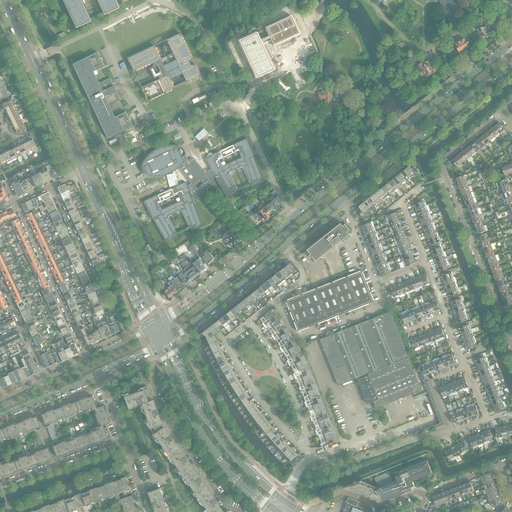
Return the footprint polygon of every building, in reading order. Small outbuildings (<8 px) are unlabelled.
[(97,0),(104,14),(118,8),(114,0),(63,0),(76,27),(90,21),(80,0),(97,0)] [(440,0),(439,1),(452,28),(464,22),(462,16),(459,18),(457,12),(459,11),(454,0),(451,1),(450,0),(440,0)] [(254,34),(238,42),(256,78),(272,70),(258,41),(295,23),(293,21),(291,22),(288,14),(253,31),(254,34)] [(488,33),(491,31),(489,27),(487,28),(485,25),(480,28),(477,30),(479,32),(481,37),(484,35),(486,37),(490,35),(488,33)] [(200,76),(194,64),(191,65),(189,61),(192,60),(180,33),(167,40),(173,53),(160,59),(154,45),(127,58),(134,71),(152,63),(153,66),(149,68),(154,78),(158,76),(159,79),(141,87),(144,93),(145,95),(148,101),(174,88),(173,87),(170,79),(182,73),(186,81),(187,82),(200,76)] [(469,47),(468,45),(465,40),(464,38),(460,40),(460,38),(459,39),(457,40),(457,41),(454,43),(456,45),(455,45),(459,52),(464,49),(465,50),(469,48),(468,47),(469,47)] [(120,100),(116,91),(110,78),(99,83),(93,71),(104,66),(97,52),(72,64),(107,138),(132,126),(129,120),(127,121),(126,119),(128,118),(125,112),(114,117),(109,105),(120,100)] [(433,66),(432,65),(428,60),(425,63),(420,60),(421,59),(420,58),(420,56),(419,55),(417,54),(416,53),(406,60),(406,61),(407,62),(408,64),(411,66),(418,62),(422,63),(417,67),(420,71),(420,72),(420,73),(420,74),(421,74),(422,74),(422,75),(425,78),(436,70),(433,66)] [(0,99),(8,96),(0,78),(0,99)] [(331,89),(326,89),(326,93),(318,93),(318,98),(326,99),(326,113),(331,113),(331,110),(343,110),(343,105),(331,104),(331,89)] [(194,104),(207,98),(205,94),(192,100),(194,104)] [(1,111),(14,105),(13,102),(12,103),(11,100),(3,104),(4,106),(0,108),(1,111)] [(15,110),(14,107),(15,107),(14,105),(1,111),(2,113),(6,111),(8,114),(16,110),(16,109),(15,110)] [(6,121),(18,115),(17,112),(16,110),(8,114),(9,116),(5,118),(6,121)] [(20,120),(19,117),(20,117),(18,115),(6,121),(7,123),(11,121),(12,124),(20,120),(21,120),(21,119),(20,120)] [(11,131),(23,125),(22,122),(20,120),(12,124),(14,126),(10,128),(11,131)] [(504,129),(499,123),(498,122),(496,124),(496,125),(494,126),(499,133),(504,129)] [(25,130),(24,127),(23,125),(11,131),(12,133),(16,131),(17,134),(20,133),(21,136),(26,133),(24,130),(26,130),(25,129),(25,130)] [(499,133),(494,126),(492,128),(489,129),(490,130),(489,130),(495,137),(499,133)] [(495,137),(489,130),(486,132),(487,132),(485,134),(490,140),(495,137)] [(36,148),(32,139),(35,138),(33,134),(28,137),(30,140),(27,142),(31,150),(32,150),(31,150),(34,148),(34,149),(36,148)] [(490,140),(485,134),(483,136),(482,135),(480,137),(480,138),(485,144),(490,140)] [(485,144),(480,138),(479,137),(477,139),(477,140),(475,141),(481,148),(482,149),(483,149),(486,147),(486,146),(485,144)] [(31,150),(27,142),(25,143),(23,139),(20,140),(26,153),(29,152),(28,151),(31,150)] [(202,225),(202,224),(192,198),(195,197),(197,200),(206,193),(203,190),(206,188),(207,189),(215,182),(212,179),(214,177),(226,198),(227,198),(228,198),(239,193),(229,173),(242,166),(252,187),(262,182),(263,182),(263,181),(254,155),(250,156),(249,153),(253,152),(251,147),(251,146),(250,147),(248,140),(248,139),(247,139),(246,139),(245,139),(206,157),(205,157),(205,158),(205,159),(205,160),(211,171),(200,176),(187,160),(188,160),(186,157),(185,158),(185,157),(185,156),(185,155),(185,154),(185,153),(185,152),(185,151),(184,151),(184,150),(183,149),(182,148),(182,147),(181,147),(180,146),(179,146),(178,146),(177,145),(175,145),(173,145),(171,145),(169,145),(167,145),(165,146),(163,146),(162,146),(160,147),(158,148),(157,148),(155,149),(153,150),(152,151),(151,152),(150,153),(148,154),(147,156),(145,158),(143,161),(143,162),(142,163),(142,164),(142,165),(142,166),(142,167),(142,168),(142,169),(142,170),(143,171),(143,172),(144,173),(145,173),(146,174),(147,175),(148,175),(150,176),(151,176),(152,176),(154,177),(156,177),(158,176),(160,176),(162,176),(164,175),(166,175),(167,174),(169,174),(171,173),(173,172),(174,171),(176,170),(175,168),(177,167),(178,166),(179,165),(194,183),(188,188),(187,184),(187,183),(186,183),(185,182),(184,182),(145,200),(145,201),(144,201),(144,202),(144,203),(144,204),(147,210),(147,211),(147,210),(149,215),(154,213),(155,216),(152,218),(165,241),(166,242),(167,242),(177,237),(176,234),(167,216),(181,210),(191,231),(201,226),(202,226),(202,225)] [(26,153),(20,140),(18,141),(20,145),(17,146),(21,155),(22,155),(21,154),(24,153),(24,154),(26,153)] [(481,148),(475,141),(473,143),(473,142),(470,144),(471,145),(476,152),(481,148)] [(21,155),(17,146),(15,148),(13,144),(10,145),(16,157),(19,156),(18,156),(21,155)] [(16,157),(10,145),(8,146),(10,150),(7,151),(11,160),(12,160),(11,159),(14,158),(14,159),(16,157)] [(476,152),(471,145),(470,145),(468,147),(466,149),(471,155),(476,152)] [(11,160),(7,151),(5,152),(3,149),(0,150),(6,162),(9,161),(8,161),(11,160)] [(471,155),(466,149),(464,151),(463,150),(461,152),(461,153),(466,159),(471,155)] [(466,159),(461,153),(460,152),(458,154),(459,155),(456,156),(462,163),(466,159)] [(457,167),(462,163),(456,156),(454,158),(454,157),(452,159),(452,160),(454,163),(451,165),(455,170),(458,168),(457,167)] [(418,171),(415,166),(418,164),(416,161),(411,165),(412,166),(410,167),(409,166),(405,169),(411,177),(414,175),(415,177),(418,174),(419,174),(419,173),(419,172),(418,171)] [(510,173),(507,165),(502,167),(505,175),(505,176),(508,174),(510,173)] [(52,174),(53,173),(52,172),(53,172),(51,167),(47,169),(45,166),(42,168),(43,169),(48,181),(54,178),(52,174)] [(61,175),(57,166),(56,166),(54,167),(54,166),(51,167),(53,172),(52,172),(53,173),(52,174),(54,178),(61,175)] [(48,181),(43,169),(38,172),(39,173),(41,178),(40,178),(40,179),(39,180),(41,184),(48,181)] [(411,177),(405,169),(401,173),(408,182),(410,181),(408,179),(411,177)] [(39,180),(40,179),(40,178),(41,178),(39,173),(34,175),(34,176),(32,177),(36,186),(41,184),(39,180)] [(408,182),(401,173),(396,176),(400,180),(403,184),(406,182),(407,183),(408,182)] [(36,186),(32,177),(31,175),(26,178),(28,184),(28,185),(27,186),(29,190),(36,186)] [(466,181),(464,175),(456,178),(456,179),(457,182),(457,181),(458,184),(466,181)] [(403,184),(400,180),(396,176),(392,179),(400,189),(401,188),(400,186),(403,184)] [(28,185),(28,184),(26,178),(18,181),(24,192),(29,190),(27,186),(28,185)] [(400,189),(392,179),(388,183),(394,191),(397,189),(398,190),(400,189)] [(509,184),(508,182),(509,182),(507,179),(499,181),(496,182),(498,188),(501,187),(509,184)] [(24,192),(18,181),(12,184),(17,195),(24,192)] [(468,187),(466,181),(458,184),(459,186),(459,187),(460,189),(460,190),(468,187)] [(394,191),(388,183),(384,186),(391,196),(393,195),(392,193),(394,191)] [(8,200),(1,184),(0,185),(0,187),(2,192),(0,192),(0,194),(2,200),(3,202),(8,200)] [(67,190),(71,189),(69,185),(65,187),(64,184),(58,187),(58,188),(60,194),(67,190)] [(511,189),(510,186),(510,187),(509,184),(501,187),(503,193),(511,190),(511,189)] [(391,196),(384,186),(379,190),(386,198),(388,195),(390,197),(391,196)] [(470,192),(468,187),(460,190),(461,190),(460,190),(461,193),(462,193),(463,195),(470,192)] [(386,198),(379,190),(375,193),(383,202),(384,201),(383,200),(386,198)] [(511,195),(511,190),(503,193),(505,199),(511,195)] [(44,202),(52,198),(49,193),(47,192),(35,198),(38,205),(41,204),(40,201),(42,200),(41,199),(42,199),(44,202)] [(473,198),(470,192),(463,195),(464,198),(463,198),(464,201),(465,200),(465,201),(473,198)] [(383,202),(375,193),(371,196),(377,204),(380,202),(381,204),(383,202)] [(282,207),(277,196),(274,198),(275,199),(270,202),(277,211),(282,207)] [(377,204),(371,196),(367,200),(374,209),(376,208),(375,206),(377,204)] [(38,205),(35,198),(30,200),(34,208),(38,206),(38,205)] [(44,210),(55,205),(52,198),(44,202),(46,207),(44,209),(42,205),(39,207),(41,211),(44,210)] [(475,203),(473,198),(465,201),(464,201),(465,204),(466,204),(467,206),(475,203)] [(66,207),(80,201),(79,199),(72,202),(71,199),(64,202),(66,207)] [(426,205),(425,202),(423,203),(422,201),(420,202),(419,199),(413,202),(414,204),(412,205),(413,207),(415,206),(417,209),(426,205)] [(374,209),(367,200),(363,203),(369,211),(372,209),(373,210),(374,209)] [(79,207),(77,204),(80,203),(80,201),(66,207),(69,211),(78,207),(79,207)] [(29,210),(26,202),(21,204),(26,215),(30,213),(29,210)] [(277,211),(270,202),(267,205),(266,204),(264,205),(265,206),(271,214),(272,215),(277,211)] [(369,211),(363,203),(358,206),(361,210),(359,212),(361,217),(366,213),(369,211)] [(477,209),(475,203),(467,206),(468,209),(467,209),(468,212),(469,212),(477,209)] [(57,210),(55,205),(44,210),(45,212),(44,212),(45,214),(46,214),(46,215),(49,214),(57,210)] [(427,211),(426,209),(427,208),(426,205),(417,209),(418,212),(416,213),(416,215),(427,211)] [(269,215),(271,214),(265,206),(264,207),(256,213),(257,214),(255,215),(258,218),(259,217),(263,222),(270,216),(269,215)] [(71,216),(86,209),(85,207),(80,209),(79,209),(78,207),(69,211),(71,216)] [(82,216),(81,213),(84,211),(86,210),(86,209),(71,216),(73,220),(82,216)] [(479,214),(477,209),(469,212),(470,215),(471,217),(482,213),(479,214)] [(47,220),(59,215),(57,210),(49,214),(50,216),(46,218),(47,220)] [(12,217),(9,211),(7,212),(7,211),(2,213),(5,220),(10,218),(12,217)] [(396,217),(395,214),(398,213),(397,211),(387,215),(387,218),(386,218),(387,221),(396,217)] [(430,215),(429,213),(428,213),(427,211),(416,215),(417,217),(419,216),(421,219),(430,215)] [(484,219),(482,213),(471,217),(472,220),(473,223),(481,220),(484,219)] [(37,221),(36,218),(40,217),(39,215),(28,220),(30,224),(37,221)] [(61,219),(59,215),(47,220),(45,221),(46,222),(48,222),(52,220),(53,223),(61,219)] [(432,221),(430,216),(430,215),(421,219),(422,222),(420,223),(420,225),(431,221),(432,221)] [(75,224),(88,219),(86,216),(83,218),(82,216),(73,220),(75,224)] [(401,222),(400,220),(398,221),(396,217),(387,221),(388,224),(390,224),(390,226),(400,222),(401,222)] [(9,229),(19,224),(17,219),(10,222),(12,225),(8,227),(9,229)] [(53,228),(63,224),(61,219),(53,223),(54,225),(52,226),(53,228)] [(87,224),(86,222),(89,221),(88,219),(75,224),(77,229),(87,224)] [(46,222),(45,221),(45,220),(42,222),(42,221),(38,223),(37,221),(30,224),(33,229),(46,222)] [(483,226),(481,220),(473,223),(474,223),(473,224),(474,226),(475,226),(476,229),(483,226)] [(41,230),(40,227),(44,225),(47,224),(46,222),(33,229),(34,233),(41,230)] [(374,226),(373,224),(371,224),(370,222),(360,226),(360,228),(363,227),(364,230),(374,226)] [(400,228),(399,224),(402,223),(401,222),(400,222),(390,226),(391,228),(390,229),(391,231),(400,228)] [(339,223),(306,250),(309,254),(307,255),(309,257),(309,258),(311,256),(314,261),(315,260),(316,259),(317,259),(319,257),(348,234),(346,231),(348,229),(344,224),(341,226),(339,223)] [(65,228),(63,224),(53,228),(54,230),(56,229),(58,232),(65,228)] [(89,230),(87,224),(77,229),(79,234),(89,230)] [(435,231),(434,229),(435,228),(434,225),(425,229),(426,232),(424,233),(424,235),(435,231)] [(374,232),(373,230),(375,229),(374,226),(364,230),(365,234),(363,235),(364,236),(374,232)] [(486,231),(483,226),(476,229),(477,231),(476,231),(477,234),(478,234),(486,231)] [(91,234),(90,231),(92,230),(92,231),(93,230),(95,229),(94,228),(95,228),(95,227),(92,228),(89,230),(79,234),(81,239),(91,234)] [(13,237),(23,233),(21,228),(15,231),(16,234),(12,235),(13,237)] [(57,237),(68,233),(65,228),(58,232),(55,233),(56,235),(53,237),(54,239),(57,237)] [(405,232),(404,230),(402,231),(400,228),(391,231),(392,235),(394,234),(394,236),(405,232)] [(37,238),(47,233),(46,231),(43,233),(41,230),(34,233),(37,238)] [(241,239),(237,235),(234,231),(225,238),(225,239),(224,240),(226,243),(228,242),(232,247),(238,242),(237,242),(241,239)] [(438,235),(437,233),(435,233),(435,231),(424,235),(425,237),(427,236),(429,239),(438,235)] [(378,237),(377,234),(375,234),(374,232),(364,236),(364,238),(367,237),(368,240),(378,237)] [(404,238),(403,234),(406,233),(405,232),(394,236),(395,238),(394,238),(395,241),(404,238)] [(46,239),(45,237),(48,235),(47,233),(37,238),(39,242),(46,239)] [(70,237),(68,233),(57,237),(58,239),(61,238),(62,241),(70,237)] [(489,239),(486,233),(478,236),(479,236),(478,237),(479,239),(480,239),(481,242),(489,239)] [(93,239),(91,234),(81,239),(83,243),(93,239)] [(439,241),(438,239),(439,238),(438,235),(429,239),(430,242),(428,243),(428,245),(430,245),(431,247),(437,245),(436,242),(439,241)] [(18,247),(28,242),(25,237),(19,240),(20,243),(17,245),(18,247)] [(48,244),(47,241),(50,240),(49,237),(46,239),(39,242),(41,247),(48,244)] [(64,247),(72,243),(70,237),(62,241),(63,244),(58,247),(59,249),(64,247)] [(378,242),(377,240),(379,240),(378,237),(368,240),(369,244),(367,245),(368,246),(378,242)] [(409,242),(408,240),(406,241),(404,238),(395,241),(396,244),(398,244),(398,246),(400,245),(409,242)] [(92,244),(91,242),(94,241),(93,240),(94,240),(93,239),(83,243),(85,247),(92,244)] [(491,244),(489,239),(481,242),(482,244),(481,244),(482,247),(483,247),(491,244)] [(382,246),(381,244),(379,244),(378,242),(368,246),(368,248),(371,247),(372,250),(382,246)] [(408,248),(407,244),(410,244),(409,242),(400,245),(398,246),(399,248),(398,249),(399,251),(400,251),(408,248)] [(74,247),(72,243),(64,247),(65,249),(63,250),(64,252),(74,247)] [(493,249),(496,248),(494,243),(491,244),(483,247),(483,248),(482,248),(483,251),(484,250),(485,253),(493,250),(493,249)] [(95,251),(103,248),(102,245),(97,248),(88,252),(89,256),(96,253),(95,251)] [(443,252),(442,249),(441,250),(440,247),(438,248),(437,245),(431,247),(432,250),(429,251),(430,253),(433,252),(434,255),(443,252)] [(52,252),(51,250),(54,248),(53,246),(43,251),(45,256),(52,252)] [(382,252),(381,250),(383,249),(382,246),(372,250),(373,254),(371,255),(372,256),(382,252)] [(76,252),(74,247),(64,252),(61,254),(61,255),(65,254),(67,253),(69,256),(76,252)] [(203,265),(204,264),(205,263),(202,259),(202,260),(199,256),(200,255),(193,247),(190,250),(195,256),(194,256),(195,257),(194,258),(194,257),(190,260),(200,273),(203,270),(206,268),(203,265)] [(214,258),(204,247),(203,248),(205,251),(200,255),(207,264),(208,264),(210,263),(210,261),(214,258)] [(402,256),(413,252),(412,250),(410,251),(408,248),(400,251),(399,251),(400,255),(402,254),(402,256)] [(495,255),(493,250),(485,253),(486,255),(485,256),(486,258),(487,258),(495,255)] [(24,260),(34,256),(32,251),(25,254),(26,256),(23,258),(24,260)] [(65,263),(78,257),(76,252),(69,256),(70,258),(64,261),(65,263)] [(92,261),(104,256),(106,255),(105,252),(97,256),(96,253),(89,256),(92,261)] [(386,257),(384,254),(383,254),(382,252),(372,256),(372,258),(375,257),(376,260),(386,257)] [(412,258),(411,255),(413,254),(413,252),(402,256),(403,258),(402,259),(403,262),(412,258)] [(444,257),(443,255),(445,255),(443,252),(434,255),(435,259),(433,259),(433,261),(444,257)] [(55,259),(58,257),(61,255),(61,254),(58,255),(57,255),(47,260),(49,265),(56,261),(55,259)] [(181,262),(188,257),(185,254),(179,259),(181,262)] [(500,260),(498,255),(495,255),(487,258),(487,259),(488,262),(489,264),(497,261),(500,260)] [(103,261),(102,259),(104,258),(104,256),(92,261),(94,266),(103,261)] [(0,266),(6,263),(5,261),(9,260),(8,257),(4,259),(0,261),(0,266)] [(386,262),(385,260),(387,260),(386,257),(376,260),(377,264),(375,265),(376,266),(386,262)] [(447,262),(446,259),(444,259),(444,257),(433,261),(434,263),(437,262),(438,265),(447,262)] [(156,258),(149,261),(152,268),(159,265),(156,258)] [(417,262),(416,260),(414,261),(412,258),(403,262),(404,265),(406,264),(406,266),(417,262)] [(28,269),(38,264),(36,260),(29,263),(30,265),(27,267),(28,269)] [(73,271),(83,267),(80,261),(73,264),(71,266),(72,268),(68,270),(70,273),(73,271)] [(299,271),(294,265),(291,261),(287,264),(288,265),(286,266),(292,273),(294,275),(299,271)] [(499,267),(497,261),(489,264),(490,266),(490,267),(491,270),(491,269),(492,270),(499,267)] [(390,267),(388,264),(387,264),(386,262),(376,266),(376,268),(379,267),(380,271),(390,267)] [(448,268),(447,265),(448,265),(447,262),(438,265),(439,269),(437,270),(438,271),(439,271),(440,274),(446,271),(445,269),(448,268)] [(61,271),(59,269),(66,265),(66,264),(65,263),(51,269),(54,274),(61,271)] [(41,270),(38,264),(28,269),(29,271),(32,269),(34,273),(41,270)] [(292,273),(286,266),(285,264),(281,267),(288,276),(292,273)] [(198,273),(193,267),(191,269),(188,265),(186,267),(194,277),(198,274),(198,273)] [(10,272),(9,270),(13,268),(12,266),(1,271),(3,275),(10,272)] [(190,280),(185,274),(183,275),(179,270),(178,271),(175,267),(173,269),(177,273),(185,284),(190,280)] [(194,277),(186,267),(184,269),(187,272),(185,274),(190,280),(194,277)] [(288,276),(281,267),(277,270),(284,279),(288,276)] [(390,273),(389,270),(391,270),(390,267),(380,271),(381,274),(379,275),(380,277),(390,273)] [(502,272),(499,267),(492,270),(491,270),(492,273),(493,273),(494,275),(502,272)] [(177,273),(173,269),(172,268),(171,269),(168,271),(173,277),(175,275),(175,274),(177,273)] [(32,279),(43,274),(41,270),(34,273),(35,275),(31,277),(32,279)] [(56,279),(70,273),(68,270),(66,271),(61,273),(61,271),(54,274),(56,279)] [(284,279),(277,270),(274,273),(282,284),(286,281),(284,279)] [(75,280),(86,274),(85,271),(78,274),(79,275),(74,277),(75,280)] [(369,290),(366,282),(365,280),(362,272),(361,271),(360,271),(359,271),(347,276),(346,277),(358,308),(361,307),(365,305),(368,304),(368,303),(373,301),(373,300),(370,292),(369,290)] [(454,277),(452,272),(450,273),(447,274),(446,271),(440,274),(441,276),(440,277),(440,279),(443,278),(444,281),(454,277)] [(504,278),(502,272),(494,275),(495,278),(494,278),(495,281),(496,281),(504,278)] [(64,280),(63,277),(67,276),(67,275),(70,274),(70,273),(56,279),(58,283),(65,280),(65,279),(64,280)] [(282,284),(274,273),(270,276),(279,287),(282,284)] [(89,279),(87,275),(86,274),(75,280),(73,281),(75,283),(81,280),(82,282),(89,279)] [(424,285),(420,274),(418,275),(419,277),(416,279),(420,288),(423,287),(422,285),(424,285)] [(430,284),(426,275),(423,276),(422,274),(420,274),(424,285),(426,284),(427,286),(430,284)] [(15,282),(13,279),(17,277),(16,275),(5,280),(8,285),(15,282)] [(279,287),(270,276),(266,279),(275,290),(279,287)] [(358,308),(346,277),(345,277),(344,276),(332,282),(331,282),(343,313),(348,311),(348,312),(358,308)] [(184,285),(177,277),(170,283),(177,291),(184,285)] [(420,288),(416,279),(413,280),(412,277),(410,278),(414,289),(416,288),(417,290),(420,288)] [(456,282),(454,277),(444,281),(445,284),(443,285),(444,287),(456,282)] [(60,287),(73,281),(72,278),(66,281),(65,280),(58,283),(60,287)] [(414,289),(410,278),(408,279),(409,281),(406,283),(410,292),(412,291),(412,289),(414,289)] [(506,283),(504,278),(496,281),(495,281),(496,284),(497,284),(498,286),(506,283)] [(36,288),(47,283),(45,279),(38,282),(39,284),(35,285),(36,288)] [(81,288),(91,283),(89,279),(82,282),(82,284),(79,285),(81,288)] [(275,290),(266,279),(262,282),(271,293),(275,290)] [(72,287),(71,285),(75,283),(73,281),(60,287),(62,292),(69,289),(69,288),(72,287)] [(410,292),(406,283),(403,284),(402,281),(400,282),(404,293),(406,292),(407,293),(410,292)] [(177,291),(170,283),(169,282),(167,283),(170,286),(167,288),(172,294),(173,294),(177,291)] [(271,293),(262,282),(259,285),(265,294),(266,294),(267,296),(271,293)] [(343,313),(331,282),(330,283),(329,282),(317,287),(317,288),(316,288),(328,320),(338,316),(338,315),(343,313)] [(404,293),(400,282),(398,283),(399,285),(396,287),(400,296),(403,295),(402,293),(404,293)] [(458,287),(456,282),(444,287),(444,289),(447,288),(448,291),(458,287)] [(508,289),(506,283),(498,286),(499,289),(498,289),(499,292),(500,292),(508,289)] [(172,294),(167,288),(165,289),(161,284),(159,286),(161,288),(168,297),(172,294)] [(19,291),(18,288),(21,287),(20,285),(10,289),(12,294),(19,291)] [(265,294),(259,285),(255,288),(262,297),(265,294)] [(400,296),(396,287),(392,288),(391,285),(390,286),(390,288),(387,289),(390,295),(392,294),(394,297),(396,296),(397,297),(400,296)] [(41,296),(51,292),(49,287),(42,291),(43,293),(40,294),(41,296)] [(64,295),(77,289),(76,287),(70,290),(69,289),(62,292),(64,295)] [(81,298),(94,292),(92,287),(85,290),(86,292),(80,295),(80,296),(81,298)] [(458,293),(459,292),(458,287),(448,291),(449,294),(447,295),(448,297),(449,297),(450,299),(456,297),(455,294),(458,293)] [(262,297),(255,288),(251,291),(258,300),(262,297)] [(328,320),(316,288),(314,289),(314,288),(301,293),(302,294),(300,294),(312,325),(317,323),(318,324),(328,320)] [(76,296),(74,293),(78,291),(77,289),(64,295),(66,301),(76,296)] [(510,295),(508,289),(500,292),(500,293),(501,295),(502,298),(510,295)] [(258,300),(251,291),(247,294),(254,303),(258,300)] [(44,300),(53,296),(51,292),(41,296),(41,298),(40,298),(41,301),(44,300)] [(23,300),(22,297),(26,295),(25,293),(14,298),(16,303),(23,300)] [(254,303),(247,294),(244,297),(250,306),(254,303)] [(312,325),(300,294),(299,295),(299,294),(286,299),(287,300),(285,300),(286,302),(285,302),(288,310),(289,310),(290,312),(289,312),(292,320),(293,320),(294,322),(293,322),(296,330),(297,330),(297,331),(298,331),(298,332),(308,328),(308,327),(312,325)] [(511,300),(511,299),(510,295),(502,298),(503,300),(504,303),(505,303),(511,300)] [(45,305),(55,300),(53,296),(44,300),(45,302),(44,303),(45,305)] [(68,304),(81,298),(80,296),(76,298),(76,296),(66,301),(68,304)] [(250,306),(244,297),(240,300),(247,309),(250,306)] [(463,304),(462,299),(460,299),(457,300),(456,297),(450,299),(451,301),(449,302),(450,304),(452,303),(453,306),(463,304)] [(18,307),(29,303),(27,298),(24,300),(23,299),(23,300),(16,303),(18,307)] [(76,304),(82,300),(81,298),(68,304),(70,309),(77,306),(76,304)] [(439,309),(436,299),(433,300),(433,302),(431,303),(435,313),(437,313),(436,310),(439,309)] [(247,309),(240,300),(236,303),(243,312),(247,309)] [(101,306),(98,301),(91,304),(92,306),(89,308),(90,310),(101,306)] [(435,313),(431,303),(429,304),(428,302),(425,303),(429,313),(432,312),(433,314),(435,313)] [(21,312),(31,307),(29,303),(18,307),(21,312)] [(243,312),(236,303),(232,306),(239,315),(243,312)] [(429,313),(425,303),(422,304),(423,306),(421,307),(425,317),(427,317),(426,314),(429,313)] [(464,309),(463,304),(453,306),(454,310),(452,310),(452,312),(463,309),(464,309)] [(49,314),(59,309),(57,305),(49,308),(47,309),(49,314)] [(239,315),(232,306),(228,309),(235,318),(239,315)] [(425,317),(421,307),(419,308),(418,306),(415,307),(419,317),(422,316),(423,318),(425,317)] [(23,316),(33,312),(31,307),(21,312),(23,316)] [(265,325),(277,315),(272,308),(260,319),(265,325)] [(51,318),(61,313),(59,309),(49,314),(51,318)] [(235,318),(228,309),(225,312),(231,321),(235,318)] [(119,330),(113,316),(110,310),(108,312),(109,314),(110,317),(111,320),(105,323),(106,324),(111,334),(119,330)] [(415,321),(411,311),(409,312),(408,310),(405,311),(409,321),(412,320),(413,322),(415,321)] [(409,321),(405,311),(402,312),(403,314),(401,315),(402,318),(399,319),(402,325),(404,324),(405,325),(407,324),(406,322),(409,321)] [(25,321),(35,316),(33,312),(23,316),(25,321)] [(231,321),(225,312),(221,315),(228,324),(231,321)] [(12,327),(6,315),(5,313),(4,314),(5,316),(3,317),(8,329),(12,327)] [(15,324),(12,317),(10,313),(6,315),(12,327),(15,326),(15,324)] [(52,323),(53,322),(63,317),(61,313),(51,318),(52,320),(51,321),(52,323)] [(467,319),(466,314),(456,317),(457,320),(454,321),(455,323),(456,322),(457,325),(463,323),(463,321),(465,320),(467,319)] [(8,329),(3,317),(1,318),(0,315),(0,320),(5,331),(8,329)] [(228,324),(221,315),(217,318),(226,329),(224,327),(228,324)] [(269,331),(282,321),(277,315),(265,325),(269,331)] [(38,322),(35,316),(25,321),(27,326),(38,322)] [(55,327),(65,322),(63,317),(53,322),(55,327)] [(226,329),(217,318),(213,321),(214,322),(220,330),(222,332),(226,329)] [(274,337),(287,328),(282,321),(269,331),(274,337)] [(40,326),(38,322),(27,326),(30,331),(40,326)] [(57,331),(67,326),(65,322),(55,327),(57,331)] [(217,341),(214,335),(216,333),(220,330),(214,322),(200,334),(201,334),(204,336),(209,345),(217,341)] [(471,329),(469,324),(467,325),(464,326),(463,323),(457,325),(458,328),(457,328),(458,330),(460,329),(461,333),(471,329)] [(101,339),(96,328),(94,329),(91,324),(88,325),(89,328),(96,342),(101,339)] [(111,334),(106,324),(102,326),(101,325),(100,325),(101,327),(98,329),(102,339),(111,334)] [(39,333),(38,330),(41,329),(40,326),(30,331),(32,336),(39,333)] [(64,333),(69,331),(67,326),(57,331),(56,331),(57,334),(58,333),(59,335),(63,333),(64,333)] [(96,342),(89,328),(88,329),(86,326),(83,328),(86,334),(86,335),(91,344),(96,342)] [(445,338),(440,326),(438,327),(439,329),(436,330),(440,340),(445,338)] [(91,344),(86,335),(86,334),(83,328),(83,327),(79,329),(87,345),(88,345),(91,344)] [(278,343),(291,334),(287,328),(274,337),(275,339),(278,343)] [(440,340),(436,330),(433,332),(432,329),(430,330),(434,340),(437,339),(437,341),(440,340)] [(473,334),(471,329),(461,333),(463,336),(460,337),(461,339),(471,335),(473,334)] [(434,340),(430,330),(428,331),(429,333),(426,334),(430,344),(433,343),(432,341),(434,340)] [(44,336),(41,331),(39,333),(32,336),(34,341),(44,336)] [(25,345),(20,335),(20,333),(18,333),(15,334),(20,343),(22,348),(23,351),(27,350),(25,345)] [(430,344),(426,334),(423,336),(422,333),(420,334),(424,344),(427,343),(427,345),(430,344)] [(18,344),(19,343),(20,343),(15,334),(11,336),(18,349),(20,353),(23,351),(22,348),(20,350),(19,349),(20,349),(19,346),(18,344)] [(296,341),(291,334),(278,343),(282,349),(296,341)] [(424,344),(420,334),(418,335),(419,337),(416,338),(420,348),(423,347),(422,345),(424,344)] [(475,339),(474,336),(472,337),(471,335),(461,339),(462,340),(464,340),(465,343),(475,339)] [(18,349),(11,336),(8,338),(14,349),(14,351),(18,349)] [(41,343),(46,341),(44,336),(34,341),(36,345),(41,343)] [(79,351),(71,336),(65,338),(70,347),(74,356),(78,354),(79,351)] [(420,348),(416,338),(413,339),(412,337),(410,338),(410,339),(408,340),(410,346),(413,345),(414,348),(416,347),(417,349),(420,348)] [(14,349),(8,338),(4,340),(10,351),(11,353),(12,352),(12,350),(14,349)] [(74,356),(70,347),(67,348),(63,339),(59,341),(68,358),(70,357),(74,356)] [(475,345),(474,343),(476,342),(475,339),(465,343),(467,346),(464,347),(465,349),(475,345)] [(10,351),(4,340),(1,341),(6,353),(10,351)] [(68,358),(59,341),(54,344),(62,361),(68,358)] [(218,346),(216,342),(218,341),(217,341),(209,345),(207,346),(210,350),(218,346)] [(285,356),(300,348),(296,341),(282,349),(285,356)] [(62,361),(54,344),(54,343),(51,345),(53,348),(50,350),(56,362),(56,363),(57,364),(62,361)] [(220,350),(218,346),(210,350),(212,355),(220,350)] [(56,362),(50,350),(49,347),(47,348),(47,349),(46,350),(48,352),(45,354),(50,365),(56,362)] [(303,355),(300,348),(285,356),(289,363),(303,355)] [(38,372),(27,350),(21,353),(22,355),(31,375),(38,372)] [(222,355),(220,350),(212,355),(214,359),(222,355)] [(50,365),(45,354),(44,353),(39,356),(45,368),(50,365)] [(487,361),(486,358),(485,359),(482,353),(479,355),(480,355),(474,357),(475,360),(473,361),(474,363),(476,362),(478,365),(487,361)] [(456,365),(452,355),(450,355),(449,354),(446,355),(450,364),(453,363),(454,366),(456,365)] [(31,375),(22,355),(20,356),(21,359),(24,366),(22,367),(26,377),(31,375)] [(225,359),(222,355),(214,359),(216,362),(216,363),(225,359)] [(307,362),(303,355),(289,363),(292,369),(307,362)] [(450,364),(446,355),(443,356),(444,358),(442,359),(446,369),(447,368),(446,366),(450,364)] [(20,368),(14,357),(12,358),(15,365),(21,379),(26,377),(22,367),(20,368)] [(446,369),(442,359),(439,360),(439,358),(436,359),(440,368),(443,367),(444,370),(446,369)] [(227,363),(225,359),(216,363),(219,368),(227,363)] [(489,366),(489,364),(487,361),(478,365),(479,368),(477,369),(477,371),(489,366)] [(310,370),(307,362),(292,369),(295,376),(310,370)] [(436,373),(432,363),(430,364),(429,362),(426,363),(430,372),(433,371),(434,374),(436,373)] [(229,367),(227,363),(219,368),(221,372),(229,367)] [(430,372),(426,363),(421,365),(422,367),(423,370),(425,374),(430,372)] [(21,379),(15,365),(11,367),(11,368),(17,381),(21,379)] [(491,371),(489,366),(477,371),(478,373),(480,372),(482,375),(491,371)] [(232,371),(231,370),(229,367),(221,372),(222,374),(223,376),(232,371)] [(12,383),(6,368),(4,369),(5,371),(2,373),(3,375),(7,385),(12,383)] [(17,381),(11,368),(8,370),(7,368),(6,368),(12,383),(17,381)] [(313,377),(310,370),(295,376),(298,383),(313,377)] [(226,380),(234,375),(232,371),(223,376),(226,380)] [(492,377),(491,375),(493,374),(491,371),(482,375),(483,378),(481,379),(481,381),(492,377)] [(228,385),(236,380),(234,375),(226,380),(228,385)] [(468,386),(464,376),(462,377),(463,379),(460,381),(464,390),(467,389),(466,387),(468,386)] [(316,384),(313,377),(298,383),(301,390),(316,384)] [(464,390),(460,381),(456,382),(455,379),(454,380),(458,390),(460,390),(461,391),(464,390)] [(231,389),(239,384),(237,381),(236,380),(228,385),(231,389)] [(458,390),(454,380),(452,381),(453,383),(450,385),(451,388),(454,394),(457,393),(456,391),(458,390)] [(496,387),(495,385),(497,384),(495,381),(486,385),(487,388),(485,389),(485,391),(492,388),(496,387)] [(454,394),(451,388),(450,385),(446,386),(445,383),(444,384),(445,388),(448,394),(450,394),(451,395),(454,394)] [(234,393),(241,388),(239,384),(231,389),(234,393)] [(319,391),(316,384),(301,390),(303,397),(319,391)] [(448,394),(445,388),(444,384),(442,385),(443,387),(439,389),(443,398),(446,397),(446,395),(448,394)] [(500,391),(498,388),(496,389),(496,388),(496,387),(492,388),(485,391),(486,393),(488,392),(490,395),(500,391)] [(153,400),(152,397),(151,393),(150,394),(148,388),(123,396),(128,408),(141,403),(141,404),(153,400)] [(236,397),(244,392),(241,388),(234,393),(236,397)] [(321,398),(319,391),(303,397),(306,404),(321,398)] [(500,397),(499,395),(501,394),(500,391),(490,395),(491,398),(489,399),(489,401),(500,397)] [(239,401),(247,396),(244,392),(236,397),(237,399),(239,401)] [(97,408),(92,396),(88,397),(88,396),(79,400),(75,402),(78,411),(82,410),(83,413),(92,410),(94,409),(97,408)] [(242,405),(250,400),(247,396),(239,401),(242,405)] [(504,401),(502,398),(501,399),(500,397),(489,401),(490,403),(492,402),(494,405),(504,401)] [(324,405),(321,398),(306,404),(309,411),(324,405)] [(162,423),(155,405),(153,400),(141,404),(146,418),(150,428),(162,424),(162,423)] [(244,409),(252,403),(251,402),(250,400),(242,405),(244,409)] [(506,406),(504,401),(494,405),(495,408),(493,409),(493,411),(495,411),(496,413),(502,411),(501,408),(506,406)] [(78,411),(75,402),(71,403),(70,403),(61,406),(62,407),(58,408),(61,417),(65,416),(66,419),(75,416),(74,413),(78,411)] [(247,413),(255,407),(252,403),(244,409),(247,413)] [(479,415),(475,405),(473,406),(472,404),(469,405),(473,415),(476,414),(477,416),(479,415)] [(109,418),(106,409),(105,409),(103,405),(97,408),(94,409),(96,413),(93,414),(96,423),(99,422),(100,425),(101,426),(103,425),(110,423),(108,419),(109,418)] [(327,412),(324,405),(309,411),(311,418),(327,412)] [(473,415),(469,405),(466,406),(467,408),(465,409),(469,419),(471,419),(470,416),(473,415)] [(250,417),(258,411),(255,407),(247,413),(250,417)] [(61,417),(58,408),(54,410),(54,409),(45,412),(45,413),(41,414),(44,424),(48,422),(49,425),(53,424),(58,422),(57,419),(61,417)] [(469,419),(465,409),(463,410),(463,408),(459,409),(463,419),(466,418),(467,420),(469,419)] [(463,419),(459,409),(456,410),(457,412),(455,413),(459,423),(461,423),(460,420),(463,419)] [(253,421),(261,415),(258,411),(250,417),(251,418),(253,421)] [(329,419),(327,412),(311,418),(314,425),(329,419)] [(459,423),(455,413),(453,414),(452,412),(449,413),(453,423),(456,422),(457,424),(459,423)] [(256,425),(264,419),(263,418),(261,415),(253,421),(256,425)] [(40,425),(36,416),(32,418),(32,417),(23,420),(23,421),(19,422),(23,431),(26,430),(28,433),(33,431),(37,430),(36,427),(40,425)] [(259,428),(267,422),(264,419),(256,425),(259,428)] [(332,426),(329,419),(314,425),(317,432),(332,426)] [(23,431),(19,422),(15,424),(15,423),(6,426),(6,427),(2,428),(6,438),(9,436),(11,439),(20,436),(19,433),(23,431)] [(262,432),(270,426),(267,422),(259,428),(262,432)] [(178,448),(166,431),(163,426),(162,424),(150,428),(153,434),(167,455),(178,448)] [(107,437),(103,425),(101,426),(100,425),(98,426),(89,430),(91,433),(87,434),(90,444),(94,442),(94,443),(103,440),(103,439),(107,437)] [(266,436),(273,430),(271,428),(270,426),(262,432),(266,436)] [(335,433),(332,426),(317,432),(320,439),(335,433)] [(503,438),(501,428),(497,429),(497,426),(495,426),(495,428),(492,428),(494,435),(496,434),(497,437),(499,437),(499,439),(503,438)] [(492,436),(494,435),(492,428),(489,430),(488,428),(486,429),(487,431),(484,433),(488,442),(491,441),(490,439),(493,438),(492,436)] [(269,440),(276,433),(273,430),(266,436),(269,440)] [(482,442),(478,432),(476,433),(477,435),(474,437),(478,446),(481,445),(480,443),(482,442)] [(488,442),(484,433),(481,434),(480,432),(478,432),(482,442),(484,441),(485,444),(488,442)] [(90,444),(87,434),(83,436),(81,433),(72,436),(73,439),(70,441),(73,450),(77,449),(86,446),(86,445),(90,444)] [(272,443),(279,437),(276,433),(269,440),(272,443)] [(338,441),(335,433),(320,439),(322,446),(338,441)] [(478,446),(474,437),(471,438),(470,435),(468,436),(469,438),(466,439),(469,445),(471,444),(472,446),(474,445),(475,447),(478,446)] [(73,450),(70,441),(68,437),(64,438),(64,439),(59,441),(55,442),(57,445),(53,447),(56,456),(60,455),(69,452),(69,451),(73,450)] [(275,447),(282,440),(280,438),(279,437),(272,443),(275,447)] [(468,448),(467,446),(469,445),(466,439),(463,440),(462,439),(461,440),(462,442),(459,444),(464,453),(467,451),(466,450),(468,448)] [(278,450),(285,444),(282,440),(275,447),(278,450)] [(282,454),(289,447),(285,444),(278,450),(282,454)] [(464,453),(459,444),(456,446),(455,444),(453,445),(459,454),(460,453),(461,455),(464,453)] [(459,454),(453,445),(451,446),(453,448),(450,450),(455,459),(458,457),(457,455),(459,454)] [(52,458),(48,449),(44,450),(43,447),(39,448),(34,450),(35,453),(31,455),(34,464),(38,463),(39,463),(48,460),(47,459),(52,458)] [(285,457),(292,451),(289,447),(282,454),(285,457)] [(193,469),(181,452),(178,448),(167,455),(182,476),(193,469)] [(455,459),(450,450),(447,452),(445,450),(444,451),(449,460),(451,459),(452,461),(455,459)] [(289,461),(295,454),(292,451),(285,457),(289,461)] [(34,464),(31,455),(27,456),(26,453),(17,456),(18,460),(14,461),(17,470),(22,469),(22,470),(31,466),(34,464)] [(429,454),(427,453),(426,454),(434,474),(433,474),(434,478),(437,477),(437,475),(429,454)] [(293,466),(300,459),(295,454),(289,461),(293,466)] [(17,470),(14,461),(10,463),(9,459),(0,462),(0,476),(0,477),(4,475),(5,476),(14,473),(13,472),(17,470)] [(413,481),(421,478),(433,473),(427,460),(399,472),(400,474),(396,476),(398,480),(393,482),(389,472),(374,478),(378,487),(375,488),(374,487),(371,485),(369,486),(368,484),(365,483),(363,484),(362,482),(361,481),(351,485),(351,484),(344,487),(344,489),(345,489),(357,494),(358,493),(382,503),(381,502),(383,501),(384,501),(412,490),(409,482),(412,481),(413,481)] [(207,490),(196,473),(193,469),(182,476),(197,497),(207,490)] [(492,477),(490,473),(480,477),(482,481),(492,477)] [(129,488),(125,476),(120,478),(120,479),(113,482),(113,481),(108,482),(112,494),(129,488)] [(493,481),(492,477),(482,481),(483,485),(493,481)] [(474,491),(470,481),(466,483),(470,493),(474,491)] [(495,485),(493,481),(483,485),(485,489),(495,485)] [(112,494),(108,482),(104,484),(104,485),(97,487),(92,488),(97,500),(112,494)] [(470,493),(466,483),(462,484),(466,494),(470,493)] [(466,494),(462,484),(458,486),(462,496),(466,494)] [(497,490),(495,485),(485,489),(483,490),(484,494),(487,494),(497,490)] [(462,496),(458,486),(453,488),(457,498),(462,496)] [(97,500),(92,488),(88,490),(89,490),(81,493),(81,492),(75,495),(73,495),(77,507),(79,506),(97,500)] [(167,511),(165,505),(159,488),(147,493),(154,511),(167,511)] [(457,498),(453,488),(449,489),(453,499),(457,498)] [(453,499),(449,489),(445,491),(449,501),(453,499)] [(220,511),(222,511),(210,494),(207,490),(197,497),(207,511),(220,511)] [(498,494),(497,490),(487,494),(488,498),(498,494)] [(449,501),(445,491),(441,493),(445,503),(449,501)] [(445,503),(441,493),(437,494),(441,504),(442,506),(445,505),(444,503),(445,503)] [(441,504),(437,494),(432,496),(434,501),(433,502),(431,506),(435,504),(436,506),(441,504)] [(500,498),(498,494),(488,498),(490,502),(500,498)] [(77,507),(73,495),(72,495),(73,496),(65,499),(65,498),(61,500),(65,511),(77,507)] [(135,507),(134,505),(132,500),(133,499),(131,495),(120,499),(124,511),(134,511),(137,511),(136,507),(135,507)] [(351,511),(354,505),(356,506),(357,504),(358,502),(348,497),(347,500),(346,502),(347,502),(342,511),(351,511)] [(502,502),(500,498),(490,502),(492,506),(495,505),(497,510),(502,505),(501,503),(502,502)] [(63,511),(65,511),(61,500),(57,501),(57,502),(49,505),(49,504),(45,506),(47,511),(63,511)]
